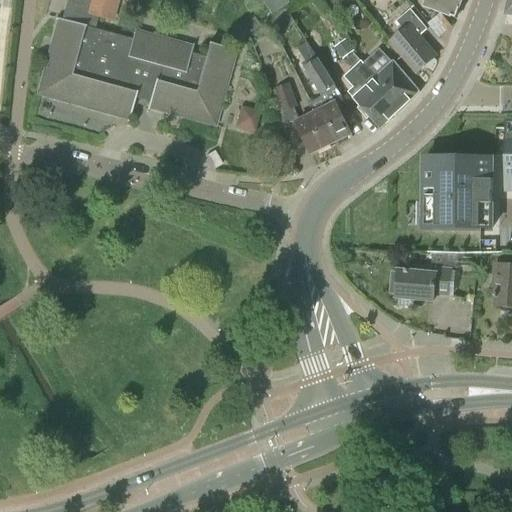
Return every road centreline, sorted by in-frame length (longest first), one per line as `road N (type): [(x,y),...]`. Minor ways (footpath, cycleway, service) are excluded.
road 1 (residential): [(312,215),(0,147)]
road 2 (secondary): [(330,410),(46,511)]
road 3 (secondary): [(138,511),(339,437)]
road 4 (tertiary): [(312,215),(329,191),(406,136),(448,88)]
road 5 (tertiary): [(303,254),(301,311),(330,410)]
road 6 (tertiary): [(367,397),(303,254)]
road 7 (secondary): [(511,387),(443,383),(367,397)]
road 8 (secondary): [(376,423),(511,401)]
